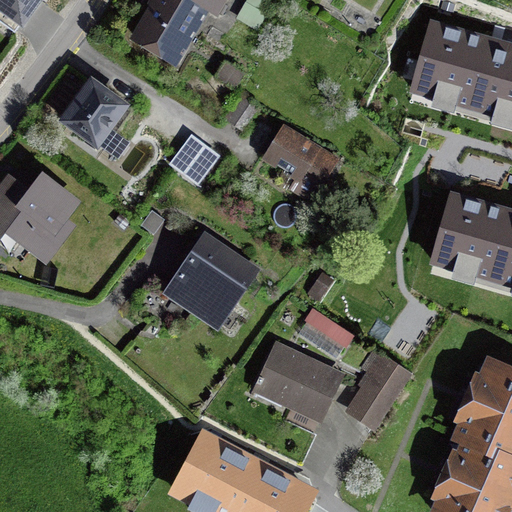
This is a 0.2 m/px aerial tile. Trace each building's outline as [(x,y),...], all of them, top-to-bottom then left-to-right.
[(0,0),(0,22),(15,33),(38,0),(0,0)] [(224,0),(162,0),(139,39),(169,57),(201,4),(217,13),(224,0)] [(254,26),(269,0),(248,0),(238,17),(254,26)] [(511,47),(432,25),(413,90),(437,97),(439,88),(441,89),(457,93),(454,102),(477,109),(480,100),(511,109),(511,47)] [(242,74),(225,63),(217,77),(234,87),(242,74)] [(116,133),(131,112),(92,83),(64,121),(97,144),(109,127),(116,133)] [(242,129),(258,106),(245,98),(229,121),(242,129)] [(318,200),(323,191),(315,186),(332,159),(285,130),(268,158),(300,178),(292,190),(307,200),(310,195),(318,200)] [(217,157),(192,138),(174,163),(199,181),(217,157)] [(0,193),(0,234),(9,223),(24,235),(20,240),(45,258),(69,226),(61,220),(74,202),(42,178),(29,195),(10,181),(0,193)] [(511,213),(452,196),(434,262),(457,268),(459,260),(477,265),(475,274),(497,280),(500,271),(511,274),(511,213)] [(218,326),(254,272),(204,238),(168,292),(218,326)] [(345,346),(352,336),(314,310),(307,321),(345,346)] [(287,398),(284,403),(320,419),(340,378),(277,346),(262,378),(260,376),(257,383),(287,398)] [(410,374),(374,350),(362,367),(368,371),(360,383),(364,387),(349,410),(374,426),(410,374)] [(467,441),(511,460),(511,371),(495,364),(488,366),(484,376),(486,381),(468,423),(463,425),(459,434),(462,439),(467,442),(467,441)] [(312,432),(280,417),(266,448),(298,463),(312,432)] [(251,462),(205,437),(177,490),(195,500),(201,498),(216,506),(214,510),(217,511),(300,511),(311,493),(264,469),(266,464),(254,457),(251,462)] [(511,460),(467,441),(467,442),(462,453),(463,458),(445,500),(440,502),(436,511),(507,511),(511,502),(511,460)]
